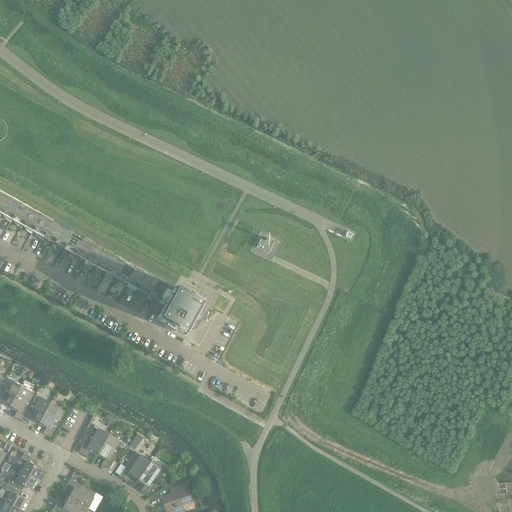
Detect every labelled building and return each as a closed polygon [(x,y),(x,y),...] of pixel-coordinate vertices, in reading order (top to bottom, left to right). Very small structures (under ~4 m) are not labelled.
[(0,191),(0,192),(0,213),(2,214),(11,197),(9,196),(8,195),(4,193),(2,192),(0,191)] [(11,197),(2,214),(12,220),(21,203),(20,202),(18,201),(15,199),(12,198),(11,197)] [(21,203),(12,220),(23,226),(32,209),(30,208),(29,206),(25,205),(23,204),(21,203)] [(32,209),(23,226),(33,232),(42,215),(41,214),(39,212),(36,210),(33,210),(32,209)] [(42,215),(33,232),(44,237),(53,221),(51,220),(50,218),(46,216),(44,216),(42,215)] [(53,221),(44,237),(54,243),(63,226),(62,226),(60,224),(57,222),(54,221),(53,221)] [(63,226),(54,243),(65,249),(74,232),(72,231),(71,230),(67,228),(65,227),(63,226)] [(74,232),(65,249),(75,255),(84,238),(83,237),(81,236),(78,234),(75,233),(74,232)] [(262,236),(257,248),(268,254),(274,242),(262,236)] [(84,238),(75,255),(86,261),(95,244),(93,243),(92,241),(88,239),(86,239),(84,238)] [(95,244),(86,261),(96,267),(106,250),(104,249),(102,247),(99,245),(97,245),(95,244)] [(106,250),(96,267),(107,272),(116,256),(115,255),(113,253),(109,251),(107,251),(106,250)] [(116,256),(107,272),(117,278),(127,261),(125,261),(123,259),(120,257),(118,256),(116,256)] [(127,261),(117,278),(128,284),(137,267),(136,266),(134,265),(130,263),(128,262),(127,261)] [(137,267),(128,284),(138,290),(147,273),(146,272),(144,271),(141,269),(139,268),(137,267)] [(147,273),(138,290),(149,296),(158,279),(157,278),(155,276),(151,275),(149,274),(147,273)] [(149,296),(159,301),(159,302),(168,285),(167,284),(165,282),(162,280),(159,280),(158,279),(149,296)] [(159,302),(159,301),(152,313),(158,317),(157,319),(185,335),(193,322),(194,322),(196,322),(197,322),(198,322),(199,322),(200,321),(201,320),(202,319),(203,319),(203,318),(203,317),(204,316),(204,315),(204,314),(204,312),(203,311),(203,310),(202,309),(201,308),(200,307),(203,303),(202,301),(192,296),(191,294),(191,293),(190,293),(188,292),(187,293),(180,289),(177,287),(174,288),(168,285),(159,302)] [(6,379),(0,390),(0,406),(3,402),(10,406),(21,387),(6,379)] [(21,387),(10,406),(18,410),(14,417),(21,421),(35,396),(21,387)] [(35,396),(21,421),(28,425),(32,418),(40,422),(50,404),(35,396)] [(50,404),(40,422),(47,426),(43,434),(51,438),(65,412),(50,404)] [(91,450),(98,454),(109,435),(94,427),(79,452),(87,457),(91,450)] [(138,434),(134,440),(139,444),(143,438),(138,434)] [(109,435),(98,454),(106,458),(102,465),(109,469),(124,444),(109,435)] [(131,475),(139,480),(151,462),(137,452),(120,476),(127,482),(131,475)] [(24,461),(19,470),(37,480),(42,470),(33,465),(36,460),(24,454),(21,459),(24,461)] [(151,462),(139,480),(146,485),(141,491),(148,496),(165,472),(151,462)] [(5,463),(2,469),(7,472),(10,465),(5,463)] [(11,478),(8,483),(20,490),(22,485),(31,490),(37,480),(19,470),(14,480),(11,478)] [(73,491),(69,498),(88,509),(96,493),(70,479),(66,487),(73,491)] [(1,499),(5,501),(20,510),(26,500),(17,495),(20,490),(8,483),(5,489),(6,490),(1,499)] [(174,494),(162,498),(166,511),(181,511),(179,506),(192,502),(186,483),(172,488),(174,494)] [(85,511),(88,509),(69,498),(65,506),(58,502),(54,509),(58,511),(85,511)] [(0,511),(18,511),(20,510),(5,501),(0,509),(0,511)]
